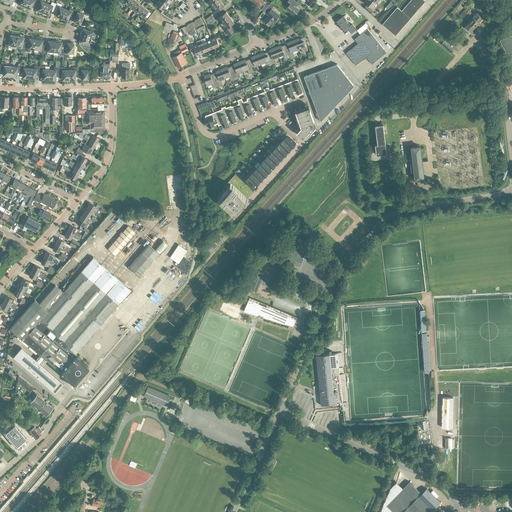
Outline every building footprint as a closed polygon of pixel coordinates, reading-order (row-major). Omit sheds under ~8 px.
[(35,6),(37,0),(26,0),(24,7),(30,9),(32,5),(35,6)] [(43,12),(46,3),(42,1),(42,0),(37,0),(35,6),(38,7),(36,10),(43,12)] [(131,9),(137,1),(135,0),(131,0),(127,6),(131,9)] [(170,7),(170,6),(162,0),(159,0),(156,4),(160,7),(158,9),(164,14),(168,9),(165,7),(167,4),(170,7)] [(220,0),(213,6),(216,9),(214,11),(215,13),(225,6),(224,5),(222,3),(223,3),(220,0)] [(260,10),(265,4),(262,1),(263,0),(262,0),(250,0),(255,3),(254,5),(257,7),(260,10)] [(297,13),(300,9),(296,6),(298,3),(294,0),(288,0),(288,1),(291,3),(286,9),(293,15),(296,12),(297,13)] [(410,0),(409,1),(418,9),(425,1),(424,0),(410,0)] [(135,12),(141,5),(137,1),(131,9),(135,12)] [(397,6),(390,15),(403,27),(418,9),(409,1),(402,10),(397,6)] [(53,12),(56,4),(51,2),(50,4),(46,3),(43,12),(49,15),(51,11),(53,12)] [(61,18),(65,9),(61,7),(62,4),(57,2),(56,4),(53,12),(56,13),(55,16),(61,18)] [(276,22),(275,21),(280,15),(272,8),(274,6),(271,3),(266,10),(268,12),(267,14),(268,15),(264,20),(270,25),(272,27),(276,22)] [(139,15),(144,8),(141,5),(135,12),(139,15)] [(371,14),(374,11),(367,5),(365,8),(371,14)] [(72,17),(75,10),(70,8),(69,10),(65,9),(61,18),(67,21),(69,16),(72,17)] [(75,10),(72,17),(75,18),(73,21),(80,24),(84,14),(79,13),(81,10),(75,8),(75,10)] [(144,8),(139,15),(142,18),(141,19),(144,21),(147,17),(145,15),(148,11),(144,8)] [(223,23),(231,17),(229,14),(228,15),(226,12),(216,20),(218,21),(220,19),(223,23)] [(403,27),(390,15),(386,12),(377,19),(382,24),(395,35),(403,27)] [(473,17),(479,23),(483,18),(477,13),(473,17)] [(231,17),(223,23),(226,26),(223,29),(229,36),(235,31),(231,25),(235,23),(234,22),(232,20),(233,20),(231,17)] [(351,26),(343,17),(336,22),(344,31),(348,28),(352,33),(356,29),(352,24),(351,26)] [(475,27),(479,23),(473,17),(469,22),(475,27)] [(471,32),(475,27),(469,22),(465,27),(471,32)] [(372,64),(386,52),(368,29),(364,25),(357,30),(360,34),(355,39),(358,43),(346,53),(356,65),(366,57),(372,64)] [(81,35),(91,38),(92,34),(95,35),(96,29),(88,27),(87,30),(83,29),(81,35)] [(174,45),(179,34),(174,31),(169,43),(174,45)] [(511,63),(511,33),(500,40),(511,63)] [(211,39),(215,47),(219,45),(217,40),(220,39),(218,34),(215,35),(215,37),(211,39)] [(451,34),(446,39),(451,43),(456,38),(451,34)] [(15,46),(17,36),(10,35),(9,40),(6,40),(5,47),(8,48),(8,45),(15,46)] [(90,42),(91,38),(81,35),(79,41),(79,42),(79,44),(89,53),(92,43),(90,42)] [(24,51),(25,43),(23,42),(23,37),(17,36),(15,46),(19,47),(19,50),(24,51)] [(293,40),(297,50),(301,48),(302,53),(308,51),(305,44),(306,44),(304,37),(299,39),(299,38),(293,40)] [(34,49),(36,39),(29,38),(28,43),(25,43),(24,51),(26,51),(30,52),(30,49),(34,49)] [(44,54),(45,45),(42,45),(42,40),(36,39),(34,49),(38,50),(38,53),(44,54)] [(210,49),(215,47),(211,39),(208,40),(207,41),(210,49)] [(454,50),(449,46),(451,43),(446,39),(442,44),(451,53),(454,50)] [(293,51),(297,50),(293,40),(287,43),(288,44),(285,45),(290,58),(295,56),(293,51)] [(54,52),(55,42),(48,41),(48,46),(45,45),(44,54),(43,60),(46,60),(47,51),(54,52)] [(206,51),(210,49),(207,41),(202,42),(206,51)] [(63,54),(64,44),(61,44),(61,42),(55,42),(54,52),(60,53),(60,54),(63,54)] [(110,50),(110,57),(118,57),(118,51),(118,42),(113,42),(113,50),(110,50)] [(201,53),(206,51),(202,42),(198,44),(201,53)] [(64,44),(63,54),(63,61),(68,61),(69,53),(73,54),(74,43),(67,43),(67,44),(64,44)] [(183,53),(188,50),(185,44),(180,47),(183,53)] [(197,55),(201,53),(198,44),(193,46),(193,44),(190,46),(192,50),(194,49),(197,55)] [(290,58),(285,45),(282,47),(281,45),(275,48),(279,57),(283,55),(285,60),(290,58)] [(275,58),(279,57),(275,48),(269,50),(270,51),(267,52),(272,65),(277,63),(275,58)] [(269,66),(272,65),(267,52),(264,54),(263,52),(257,55),(261,64),(265,63),(267,67),(269,66)] [(178,67),(186,63),(181,53),(173,58),(178,67)] [(257,66),(261,64),(257,55),(251,57),(252,58),(249,60),(254,72),(259,70),(257,66)] [(254,72),(249,60),(246,61),(245,59),(239,62),(243,71),(247,70),(249,74),(254,72)] [(9,76),(11,66),(6,66),(7,63),(1,62),(0,68),(0,69),(3,70),(3,75),(9,76)] [(102,70),(100,70),(100,77),(110,77),(110,70),(109,70),(109,69),(110,69),(110,62),(108,62),(108,63),(102,62),(101,69),(102,69),(102,70)] [(239,73),(243,71),(239,62),(233,64),(234,65),(231,67),(236,79),(241,77),(239,73)] [(121,77),(129,77),(129,69),(130,69),(130,63),(122,63),(122,68),(121,68),(121,77)] [(336,76),(344,73),(337,64),(332,66),(336,76)] [(29,78),(30,68),(26,68),(24,65),(20,65),(20,66),(19,76),(22,76),(22,78),(29,78)] [(19,76),(20,66),(17,66),(17,67),(11,66),(9,76),(16,77),(16,75),(19,76)] [(39,76),(40,66),(34,66),(34,69),(30,68),(29,78),(36,79),(36,76),(39,76)] [(49,80),(49,70),(45,69),(45,66),(40,66),(39,76),(42,76),(42,79),(49,80)] [(338,80),(336,76),(332,66),(318,71),(324,85),(328,84),(330,88),(339,85),(338,80)] [(59,77),(59,67),(54,67),(53,70),(49,70),(49,80),(55,80),(56,77),(59,77)] [(68,80),(69,70),(64,70),(64,67),(59,67),(59,77),(62,77),(62,80),(68,80)] [(78,75),(78,68),(78,67),(73,67),(73,70),(69,70),(68,80),(75,80),(75,75),(78,75)] [(236,79),(231,67),(228,68),(228,67),(222,69),(225,78),(229,77),(231,81),(236,79)] [(78,68),(78,75),(81,75),(82,80),(88,80),(88,70),(81,70),(81,68),(78,68)] [(222,80),(225,78),(222,69),(216,71),(216,73),(213,74),(218,86),(223,84),(222,80)] [(309,91),(324,85),(318,71),(304,76),(309,91)] [(218,86),(213,74),(210,75),(210,74),(204,76),(205,80),(205,81),(207,86),(211,84),(213,88),(218,86)] [(339,85),(350,81),(347,77),(338,80),(339,85)] [(298,79),(289,82),(293,93),(296,91),(297,93),(298,93),(299,95),(303,94),(303,93),(298,79)] [(339,85),(344,97),(354,86),(350,81),(339,85)] [(289,82),(281,86),(285,96),(288,95),(289,96),(290,96),(293,95),(294,94),(293,93),(289,82)] [(332,93),(330,88),(328,84),(324,85),(309,91),(313,100),(322,97),(332,93)] [(336,105),(344,97),(339,85),(330,88),(332,93),(336,105)] [(285,96),(281,86),(272,89),(276,99),(279,98),(280,100),(282,99),(285,98),(286,98),(285,96)] [(272,89),(264,92),(268,102),(271,101),(272,103),(273,102),(273,103),(276,101),(277,101),(276,99),(272,89)] [(264,92),(256,95),(260,105),(262,104),(263,106),(265,106),(268,105),(268,104),(269,104),(268,102),(264,92)] [(328,113),(336,105),(332,93),(322,97),(328,113)] [(256,95),(247,99),(248,100),(251,109),(254,107),(255,110),(256,109),(260,108),(260,107),(260,105),(256,95)] [(0,100),(0,111),(2,112),(3,107),(8,107),(8,97),(0,97),(0,101),(0,100)] [(61,100),(61,105),(64,105),(72,105),(72,97),(64,97),(64,100),(61,100)] [(321,121),(328,113),(322,97),(313,100),(321,121)] [(61,109),(61,105),(61,98),(51,98),(52,109),(57,109),(61,109)] [(238,100),(240,104),(244,114),(246,113),(247,115),(249,114),(252,113),(253,112),(251,109),(248,100),(243,102),(242,99),(238,100)] [(240,104),(231,107),(235,117),(238,116),(239,118),(240,117),(244,116),(244,114),(240,104)] [(222,108),(222,109),(227,122),(230,121),(231,123),(232,122),(236,121),(236,120),(235,117),(231,107),(231,106),(226,108),(226,106),(222,108)] [(302,127),(297,132),(303,138),(310,131),(311,131),(316,126),(309,107),(296,111),(302,127)] [(104,132),(104,108),(98,108),(98,111),(86,111),(86,116),(86,124),(90,124),(90,129),(89,129),(87,131),(87,132),(104,132)] [(222,109),(214,113),(218,123),(219,125),(222,124),(223,126),(224,125),(227,124),(228,124),(227,122),(222,109)] [(214,113),(205,116),(206,118),(204,119),(204,120),(205,124),(205,123),(206,125),(208,124),(209,127),(215,125),(214,124),(218,123),(214,113)] [(74,122),(66,122),(67,131),(75,131),(74,122)] [(377,155),(387,154),(384,125),(376,126),(378,145),(376,145),(377,155)] [(84,137),(96,144),(99,138),(93,135),(92,138),(85,134),(87,132),(78,133),(84,137)] [(282,138),(284,139),(292,147),(296,142),(286,133),(282,138)] [(93,149),(96,144),(84,137),(83,139),(86,141),(85,144),(87,145),(93,149)] [(284,139),(280,143),(288,151),(292,147),(284,139)] [(9,150),(11,144),(6,141),(3,147),(9,150)] [(87,145),(85,144),(81,142),(80,145),(83,147),(82,149),(78,147),(77,150),(82,153),(83,150),(90,154),(93,149),(87,145)] [(280,143),(276,147),(284,155),(288,151),(280,143)] [(14,153),(17,146),(11,144),(9,150),(14,153)] [(20,155),(23,149),(17,146),(14,153),(20,155)] [(271,150),(272,151),(280,159),(284,155),(276,147),(274,146),(271,150)] [(424,177),(420,146),(412,147),(414,163),(411,163),(412,173),(415,172),(416,181),(423,180),(423,182),(427,181),(427,177),(424,177)] [(23,149),(20,155),(26,158),(29,152),(23,149)] [(272,151),(268,156),(276,163),(280,159),(272,151)] [(36,162),(39,156),(33,153),(30,160),(36,162)] [(73,154),(71,157),(72,157),(75,159),(78,161),(84,164),(87,159),(80,155),(80,156),(78,154),(76,156),(73,154)] [(42,165),(45,159),(39,156),(36,162),(42,165)] [(268,156),(264,160),(272,167),(276,163),(268,156)] [(48,168),(51,161),(45,159),(42,165),(48,168)] [(264,160),(260,164),(268,171),(272,167),(264,160)] [(51,161),(48,168),(54,170),(57,164),(51,161)] [(84,164),(78,161),(76,165),(73,163),(70,161),(69,162),(81,169),(84,164)] [(78,175),(81,169),(69,162),(68,164),(72,167),(71,168),(73,169),(72,171),(78,175)] [(260,164),(257,168),(265,176),(268,171),(260,164)] [(255,167),(251,171),(261,180),(265,176),(257,168),(255,167)] [(78,175),(72,171),(72,172),(70,170),(68,172),(71,174),(69,176),(75,180),(78,175)] [(251,171),(247,175),(257,184),(261,180),(251,171)] [(5,174),(2,179),(0,182),(0,185),(0,186),(2,183),(4,181),(7,182),(10,176),(5,174)] [(243,179),(238,174),(225,187),(228,189),(223,194),(222,194),(219,197),(220,197),(220,198),(235,212),(240,207),(241,207),(243,205),(248,199),(247,199),(251,195),(255,190),(253,188),(243,179)] [(247,175),(243,179),(253,188),(257,184),(247,175)] [(17,187),(20,182),(14,179),(10,187),(13,188),(13,189),(11,193),(13,194),(17,187)] [(20,182),(17,187),(20,189),(18,192),(20,193),(22,190),(25,185),(20,182)] [(18,197),(17,199),(20,201),(21,198),(21,197),(22,194),(25,196),(30,188),(25,185),(22,190),(20,193),(18,197)] [(35,190),(30,188),(24,200),(26,201),(29,194),(32,196),(35,190)] [(42,197),(37,194),(33,199),(39,203),(40,202),(52,208),(54,209),(56,205),(55,204),(56,201),(44,194),(42,197)] [(95,207),(90,203),(89,204),(89,205),(87,208),(92,212),(95,214),(97,212),(97,211),(94,209),(95,207)] [(105,213),(107,210),(97,204),(96,207),(105,213)] [(89,217),(92,212),(87,208),(84,213),(89,217)] [(47,220),(50,214),(43,210),(40,216),(47,220)] [(6,222),(9,215),(4,212),(0,219),(6,222)] [(9,215),(6,222),(11,225),(15,219),(15,218),(17,214),(14,213),(12,217),(9,215)] [(92,218),(89,217),(84,213),(80,218),(87,222),(89,219),(91,220),(92,218)] [(40,223),(28,217),(26,220),(24,219),(19,227),(25,231),(27,227),(35,231),(40,223)] [(77,223),(82,227),(84,228),(85,227),(88,223),(87,222),(80,218),(79,220),(77,223)] [(70,225),(67,231),(80,237),(81,235),(74,232),(76,228),(70,225)] [(116,255),(135,233),(128,226),(108,248),(116,255)] [(67,231),(65,236),(70,239),(72,236),(79,240),(80,237),(67,231)] [(214,248),(218,244),(215,242),(221,235),(217,231),(207,243),(214,248)] [(58,239),(55,244),(61,247),(64,248),(65,246),(62,244),(64,241),(58,239)] [(167,244),(163,240),(155,249),(159,253),(167,244)] [(305,254),(308,247),(295,241),(292,248),(292,249),(290,253),(287,260),(300,266),(303,259),(302,258),(304,254),(305,254)] [(58,252),(61,247),(55,244),(53,249),(58,252)] [(183,258),(188,249),(178,244),(173,253),(183,258)] [(139,275),(158,253),(149,245),(130,267),(139,275)] [(46,252),(44,257),(49,260),(52,261),(56,263),(57,264),(58,261),(55,260),(56,257),(52,255),(46,252)] [(266,255),(251,291),(257,293),(260,284),(269,288),(279,260),(266,255)] [(75,353),(131,290),(93,257),(63,291),(55,285),(39,303),(35,299),(9,328),(22,339),(41,356),(44,358),(74,384),(88,367),(75,353)] [(50,264),(52,261),(44,257),(41,263),(47,265),(47,266),(49,263),(50,264)] [(32,271),(44,277),(45,275),(39,272),(41,269),(40,269),(40,268),(34,265),(32,271)] [(43,279),(44,277),(32,271),(29,276),(36,280),(38,276),(43,279)] [(160,274),(168,284),(172,281),(164,271),(160,274)] [(20,284),(28,288),(29,286),(28,285),(29,282),(22,278),(20,284)] [(244,281),(240,292),(243,293),(245,293),(249,283),(244,281)] [(18,286),(17,289),(25,293),(28,288),(25,287),(20,284),(19,283),(17,286),(18,286)] [(161,296),(167,288),(161,283),(154,291),(161,296)] [(24,296),(25,293),(17,289),(14,294),(20,297),(21,294),(24,296)] [(4,302),(9,305),(10,303),(12,303),(14,300),(6,296),(4,302)] [(297,318),(250,297),(244,311),(259,316),(259,317),(263,319),(264,317),(293,326),(297,318)] [(12,306),(9,305),(4,302),(1,307),(9,311),(12,306)] [(142,308),(147,312),(152,306),(148,302),(142,308)] [(427,333),(422,333),(425,373),(430,372),(430,371),(432,371),(429,336),(428,336),(427,333)] [(55,393),(63,384),(39,363),(36,361),(22,349),(14,358),(55,393)] [(316,356),(321,399),(321,406),(323,405),(340,403),(341,403),(335,354),(316,356)] [(19,376),(17,381),(23,386),(23,387),(30,393),(34,388),(27,383),(27,382),(19,376)] [(166,406),(170,396),(148,387),(144,396),(166,406)] [(33,399),(48,412),(52,407),(37,395),(33,399)] [(452,428),(453,397),(443,397),(442,428),(452,428)] [(48,412),(33,399),(30,402),(39,410),(46,415),(48,412)] [(16,448),(26,440),(24,438),(26,436),(14,422),(3,432),(16,448)] [(27,425),(25,426),(29,431),(35,438),(41,434),(43,431),(39,427),(36,426),(35,428),(34,426),(32,428),(29,425),(28,426),(27,425)] [(379,511),(431,511),(441,502),(426,489),(422,494),(410,483),(400,493),(391,486),(379,511)] [(104,504),(105,497),(99,497),(98,499),(93,499),(92,505),(100,507),(101,504),(104,504)]
